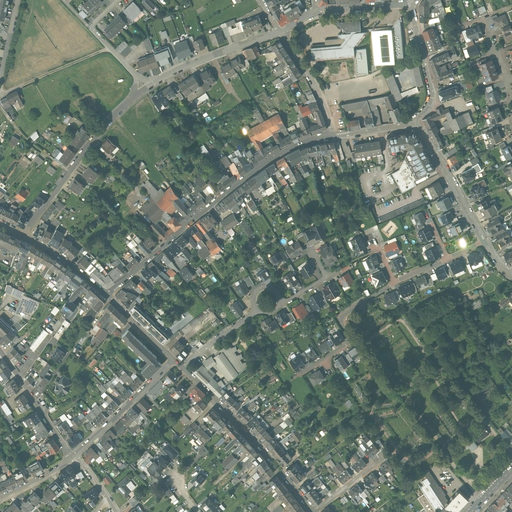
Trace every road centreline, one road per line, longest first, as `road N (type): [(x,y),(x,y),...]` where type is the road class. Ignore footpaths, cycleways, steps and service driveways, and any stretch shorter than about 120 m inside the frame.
road 1 (residential): [(106,295),(267,161),(332,137)]
road 2 (residential): [(182,369),(312,511)]
road 3 (residential): [(25,235),(114,113),(145,86)]
road 4 (residential): [(145,86),(280,33)]
road 5 (residential): [(412,122),(484,242)]
road 6 (residential): [(73,457),(173,360)]
road 7 (residential): [(34,402),(109,297)]
road 8 (residential): [(412,122),(431,91),(409,3)]
road 9 (residential): [(323,359),(352,341),(338,319),(393,282)]
